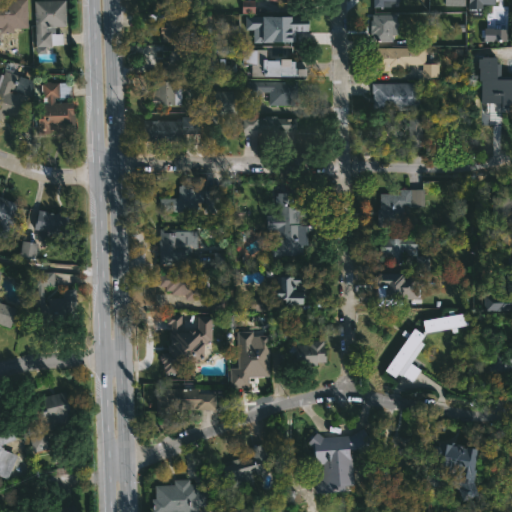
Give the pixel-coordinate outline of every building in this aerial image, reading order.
[(30,0),(30,28),(15,28),(15,33),(3,33),(3,29),(0,29),(0,0),(30,0)] [(57,27),(57,33),(65,33),(65,45),(53,45),(53,48),(36,48),(35,0),(68,0),(68,26),(57,27)] [(242,14),(255,13),(254,0),(252,0),(241,0),(242,14)] [(475,0),(475,13),(481,13),(481,26),(475,26),(474,45),(462,45),(462,5),(438,6),(438,0),(475,0)] [(467,0),(468,8),(482,8),(482,4),(494,4),(494,0),(467,0)] [(506,0),(506,16),(494,16),(494,0),(506,0)] [(393,14),(393,24),(396,24),(396,42),(368,41),(368,14),(393,14)] [(253,35),(239,35),(239,16),(257,16),(257,35),(253,35)] [(193,41),(156,41),(156,20),(193,20),(193,41)] [(506,42),(506,28),(483,28),(483,42),(506,42)] [(219,46),(219,49),(225,49),(226,64),(219,64),(219,67),(202,68),(202,60),(194,60),(194,73),(162,74),(162,62),(177,62),(177,50),(194,49),(194,54),(203,54),(203,46),(219,46)] [(421,48),(421,64),(434,64),(434,77),(417,77),(417,64),(404,64),(404,68),(387,68),(387,71),(375,71),(375,68),(370,68),(370,63),(368,63),(368,47),(421,48)] [(271,51),(270,60),(285,60),(285,62),(289,62),(289,69),(300,69),(300,77),(253,76),(254,49),(271,50),(271,51)] [(511,59),(511,93),(507,112),(484,105),(487,94),(484,93),(491,68),(496,70),(500,56),(511,59)] [(35,81),(33,97),(30,96),(20,119),(6,114),(3,121),(0,119),(0,88),(9,63),(18,65),(14,73),(35,81)] [(178,82),(178,85),(184,85),(184,105),(150,105),(151,81),(178,82)] [(300,81),(300,105),(271,105),(271,92),(264,92),(264,96),(248,96),(248,92),(241,92),(241,82),(300,81)] [(52,82),(52,83),(73,83),(73,97),(57,97),(57,102),(75,102),(75,130),(52,130),(52,136),(39,136),(39,106),(44,106),(44,83),(52,82)] [(416,84),(416,110),(370,110),(370,93),(369,93),(369,83),(416,83),(416,84)] [(238,113),(216,113),(216,91),(239,91),(238,113)] [(403,115),(403,119),(418,119),(417,147),(402,147),(402,136),(375,136),(375,120),(380,120),(380,115),(403,115)] [(185,134),(185,142),(166,141),(166,144),(153,144),(153,141),(144,141),(144,121),(184,121),(184,116),(204,116),(204,134),(185,134)] [(296,118),(296,137),(247,136),(248,119),(262,119),(267,118),(268,116),(279,116),(279,118),(296,118)] [(197,184),(197,190),(221,190),(220,212),(203,212),(203,202),(196,201),(196,211),(159,210),(159,198),(177,198),(177,186),(180,186),(180,184),(197,184)] [(400,228),(373,227),(374,209),(377,209),(377,193),(398,194),(398,188),(421,189),(421,207),(400,206),(400,228)] [(291,192),(292,204),(303,204),(304,217),(298,217),(299,257),(269,257),(268,244),(275,244),(274,236),(279,236),(279,217),(275,217),(275,193),(291,192)] [(506,196),(507,208),(511,208),(511,254),(485,255),(485,197),(506,196)] [(18,218),(15,227),(12,226),(8,239),(0,236),(0,197),(20,204),(15,217),(18,218)] [(49,213),(57,215),(58,212),(68,215),(67,217),(72,218),(67,236),(35,227),(40,209),(49,213)] [(196,229),(196,247),(191,247),(191,263),(158,263),(158,229),(196,229)] [(401,255),(401,263),(389,263),(389,259),(377,259),(378,238),(414,238),(413,256),(401,255)] [(20,257),(35,258),(37,243),(21,241),(20,257)] [(429,269),(428,255),(415,256),(416,270),(429,269)] [(511,270),(511,313),(497,313),(498,271),(503,271),(504,263),(511,264),(511,270)] [(302,273),(302,305),(285,305),(285,300),(275,300),(276,287),(265,287),(265,269),(277,270),(277,272),(302,273)] [(56,287),(45,287),(46,303),(48,303),(48,305),(50,305),(50,298),(65,298),(64,289),(79,289),(79,319),(38,319),(38,311),(32,311),(32,295),(39,295),(39,287),(37,287),(36,272),(56,272),(56,287)] [(207,287),(206,301),(188,300),(188,295),(174,295),(174,291),(168,291),(168,286),(161,286),(161,273),(211,274),(211,287),(207,287)] [(408,279),(407,299),(398,299),(398,305),(380,305),(381,287),(375,286),(375,274),(408,275),(408,279)] [(269,311),(245,311),(245,297),(269,297),(269,311)] [(0,301),(18,309),(13,320),(10,318),(6,326),(0,323),(0,301)] [(426,333),(423,333),(420,321),(462,313),(465,325),(426,333)] [(180,314),(180,331),(187,331),(187,329),(193,329),(196,329),(196,327),(196,316),(210,316),(210,340),(206,340),(206,342),(202,342),(202,358),(196,358),(192,362),(192,365),(175,365),(175,372),(163,372),(163,367),(162,367),(162,362),(160,362),(160,359),(159,359),(159,355),(160,355),(160,351),(166,351),(167,344),(169,344),(169,323),(166,323),(166,314),(180,314)] [(411,328),(419,334),(392,376),(381,369),(403,336),(400,334),(402,329),(408,333),(411,328)] [(247,387),(229,387),(228,367),(236,367),(235,331),(251,330),(251,335),(267,335),(268,376),(247,376),(247,387)] [(313,366),(288,367),(287,346),(305,345),(305,341),(322,340),(323,362),(313,362),(313,366)] [(511,380),(506,374),(486,373),(486,359),(502,359),(510,352),(507,348),(511,343),(511,380)] [(197,388),(197,393),(215,393),(215,410),(173,409),(173,413),(154,413),(154,387),(197,388)] [(50,449),(34,453),(21,403),(67,391),(73,406),(81,415),(83,423),(48,433),(52,448),(50,449)] [(0,431),(13,425),(18,438),(4,444),(6,449),(19,454),(9,477),(0,473),(0,431)] [(367,427),(377,443),(353,458),(348,449),(347,486),(337,486),(338,490),(311,491),(310,469),(316,468),(316,465),(308,465),(308,448),(302,444),(312,432),(318,437),(347,436),(366,425),(367,427)] [(420,439),(418,458),(403,456),(400,473),(388,471),(387,483),(376,482),(380,453),(387,454),(390,435),(420,439)] [(443,443),(461,446),(460,450),(463,450),(461,464),(454,462),(454,465),(446,464),(445,471),(435,470),(433,486),(416,483),(418,470),(427,472),(431,449),(438,450),(439,444),(443,445),(443,443)] [(240,457),(241,461),(256,457),(260,472),(235,479),(238,489),(223,493),(217,468),(230,464),(229,460),(240,457)] [(193,479),(193,483),(197,483),(197,492),(199,492),(199,503),(196,503),(196,511),(155,511),(155,498),(157,498),(157,485),(171,485),(171,479),(193,479)]
